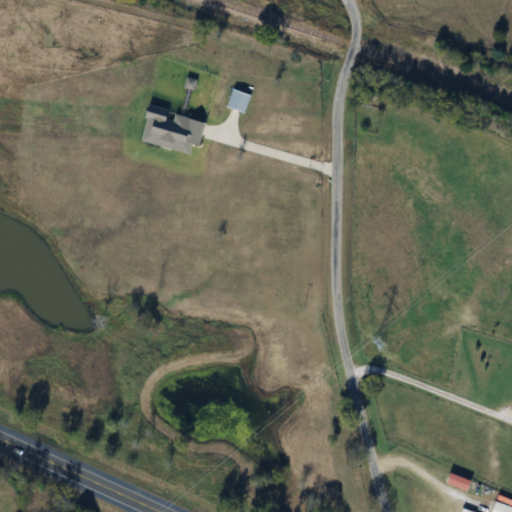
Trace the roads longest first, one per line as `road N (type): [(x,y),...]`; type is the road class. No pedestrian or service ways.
road 1 (residential): [(384,511),(333,289),(334,104),(354,30),(344,0)]
road 2 (primary): [(150,511),(0,442)]
